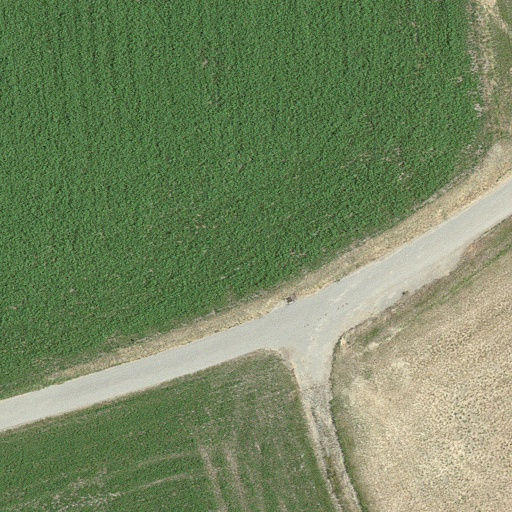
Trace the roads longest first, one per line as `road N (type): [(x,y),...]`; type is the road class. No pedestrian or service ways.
road 1 (unclassified): [(0,414),(305,316),(511,194)]
road 2 (track): [(305,316),(318,422),(346,511)]
